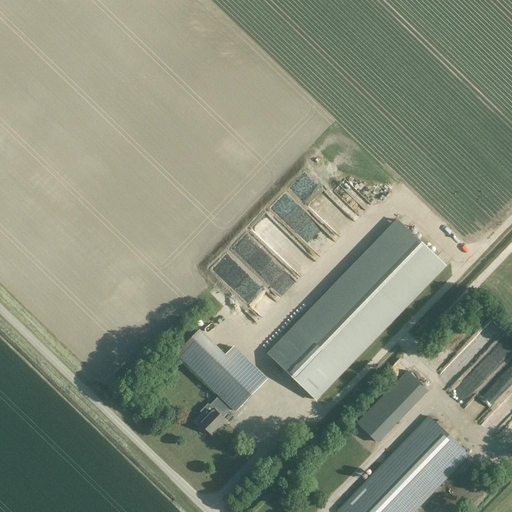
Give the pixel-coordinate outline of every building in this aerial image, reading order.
[(273,195),(273,210),(290,210),(290,195),(273,195)] [(257,232),(267,243),(278,232),(274,227),(277,224),(272,218),(257,232)] [(320,397),(319,396),(444,265),(445,266),(446,266),(397,219),(397,220),(398,221),(274,350),(273,349),(268,353),(317,400),(320,397)] [(327,232),(313,244),(321,254),(335,242),(327,232)] [(224,399),(233,408),(236,411),(267,380),(234,348),(225,356),(199,331),(177,354),(224,399)] [(477,334),(442,368),(451,377),(485,343),(477,334)] [(491,356),(500,362),(511,344),(511,342),(504,337),(491,356)] [(451,392),(462,402),(499,363),(488,353),(451,392)] [(492,407),(511,378),(511,363),(506,359),(479,397),(492,407)] [(407,370),(356,422),(365,431),(416,378),(407,370)] [(511,411),(511,391),(483,424),(493,433),(511,411)] [(223,418),(233,408),(224,399),(206,417),(208,419),(202,425),(212,435),(219,428),(217,427),(225,419),(223,418)] [(478,418),(485,407),(472,399),(465,409),(478,418)] [(338,511),(339,511),(415,511),(469,456),(429,417),(338,511)] [(511,422),(504,433),(508,436),(502,443),(511,450),(511,422)]
